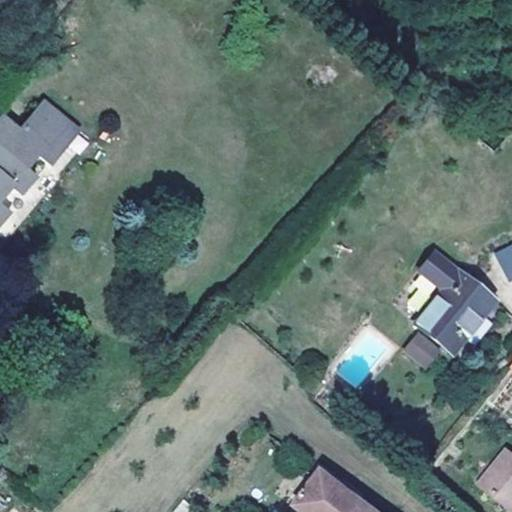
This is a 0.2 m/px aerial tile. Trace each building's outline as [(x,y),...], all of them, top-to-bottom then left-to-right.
[(31,123),(23,133),(18,140),(0,124),(0,223),(8,214),(0,206),(0,200),(10,189),(19,196),(34,178),(24,169),(36,157),(48,167),(75,134),(58,120),(63,114),(43,98),(26,120),(31,123)] [(0,115),(0,114),(0,124),(18,140),(23,133),(0,115)] [(63,114),(58,120),(75,134),(80,128),(63,114)] [(511,243),(493,253),(507,282),(511,279),(511,243)] [(493,303),(455,272),(412,322),(451,354),(493,303)] [(417,331),(401,350),(425,369),(441,350),(417,331)] [(511,455),(506,451),(478,486),(511,511),(511,510),(511,455)] [(325,468),(321,473),(369,509),(373,503),(325,468)] [(300,511),(373,511),(369,509),(321,473),(295,508),(300,511)] [(198,511),(184,499),(173,511),(198,511)]
